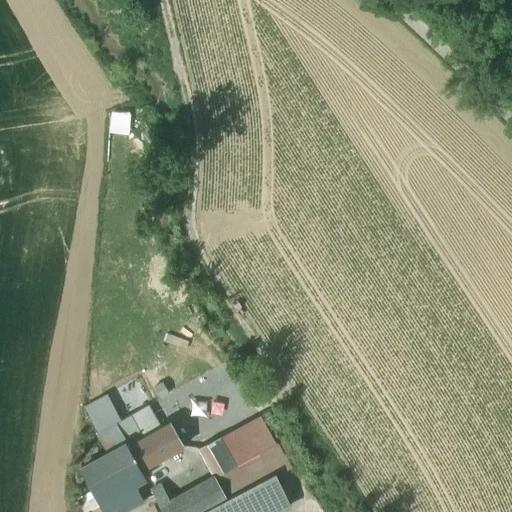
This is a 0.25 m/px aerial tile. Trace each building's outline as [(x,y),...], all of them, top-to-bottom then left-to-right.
[(107,132),(126,134),(128,112),(109,110),(107,132)] [(176,284),(161,291),(178,330),(193,323),(176,284)] [(99,435),(120,424),(106,398),(85,410),(99,435)] [(143,442),(161,432),(148,408),(129,419),(143,442)] [(127,447),(129,450),(143,442),(129,419),(120,424),(99,435),(97,437),(109,457),(127,447)] [(215,480),(228,504),(290,470),(260,421),(257,419),(199,452),(215,480)] [(161,432),(129,450),(141,473),(184,450),(171,427),(161,432)] [(127,447),(109,457),(80,473),(92,494),(101,511),(135,511),(145,507),(137,492),(146,487),(141,478),(143,477),(141,473),(129,450),(127,447)] [(280,511),(289,507),(276,479),(213,511),(280,511)] [(150,494),(160,511),(212,511),(228,504),(215,480),(170,506),(161,488),(150,494)] [(101,511),(92,494),(79,501),(85,511),(101,511)]
